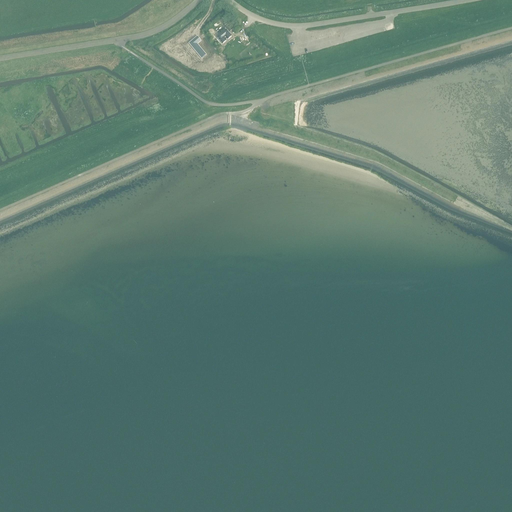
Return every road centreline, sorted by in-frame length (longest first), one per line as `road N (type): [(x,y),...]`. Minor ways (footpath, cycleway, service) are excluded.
road 1 (unclassified): [(0,57),(143,34),(197,0)]
road 2 (unclassified): [(261,20),(300,24),(459,0)]
